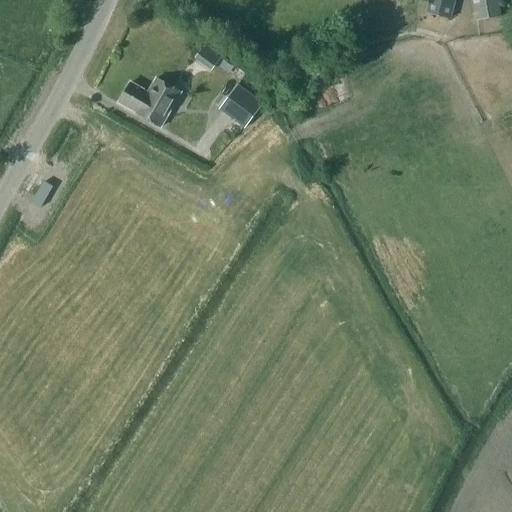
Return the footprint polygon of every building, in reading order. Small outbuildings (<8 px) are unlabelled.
[(455,0),(420,0),(428,2),(426,14),(451,20),(455,0)] [(472,0),(476,21),(502,17),(499,0),(472,0)] [(295,71),(302,90),(327,81),(320,62),(295,71)] [(119,103),(137,113),(136,114),(161,128),(180,93),(155,79),(147,94),(130,84),(119,103)] [(219,110),(244,129),(263,105),(238,85),(219,110)]
